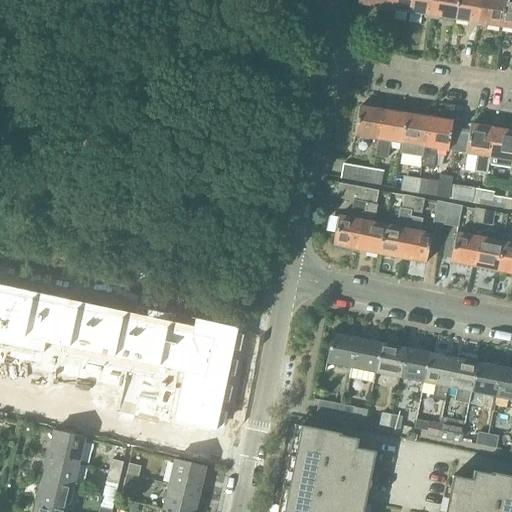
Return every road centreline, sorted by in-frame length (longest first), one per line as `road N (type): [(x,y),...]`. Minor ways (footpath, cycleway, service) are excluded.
road 1 (unclassified): [(227,511),(284,276)]
road 2 (residential): [(511,321),(284,276)]
road 3 (unclassified): [(284,276),(326,66)]
road 4 (residential): [(511,96),(326,66)]
road 5 (residential): [(407,511),(421,441),(511,463)]
